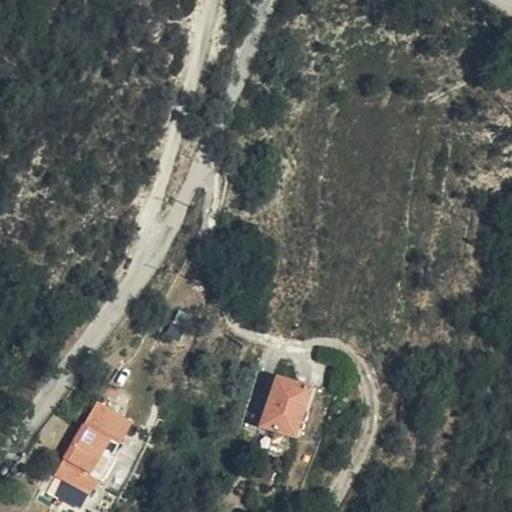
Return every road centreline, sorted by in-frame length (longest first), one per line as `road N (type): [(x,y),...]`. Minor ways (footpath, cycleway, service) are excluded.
road 1 (unclassified): [(157,247),(202,169),(274,0)]
road 2 (unclassified): [(0,466),(157,247)]
road 3 (residential): [(212,0),(146,214),(157,247)]
